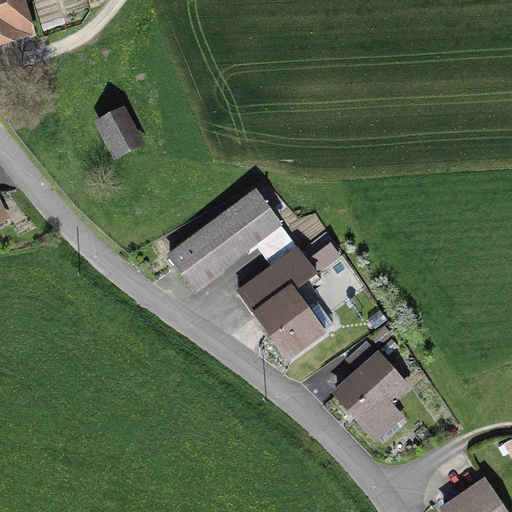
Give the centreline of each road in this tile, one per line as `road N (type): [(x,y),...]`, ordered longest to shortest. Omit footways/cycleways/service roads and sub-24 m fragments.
road 1 (residential): [(397,511),(319,420),(150,297),(70,226),(0,137)]
road 2 (track): [(0,79),(85,35),(117,0)]
